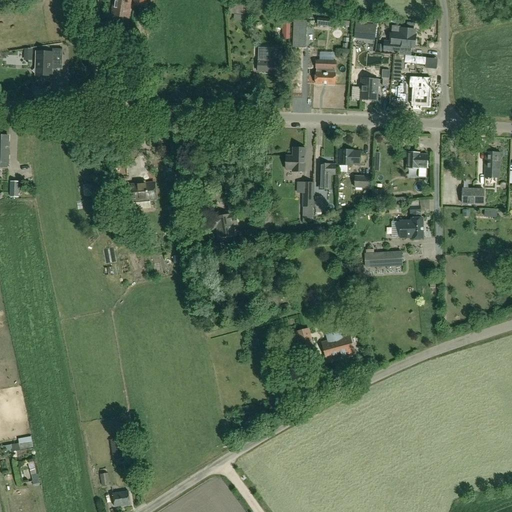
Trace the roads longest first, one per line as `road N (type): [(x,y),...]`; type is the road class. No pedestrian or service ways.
road 1 (unclassified): [(443,125),(0,107)]
road 2 (unclassified): [(144,511),(360,384),(511,324)]
road 3 (unclassified): [(443,125),(442,0)]
